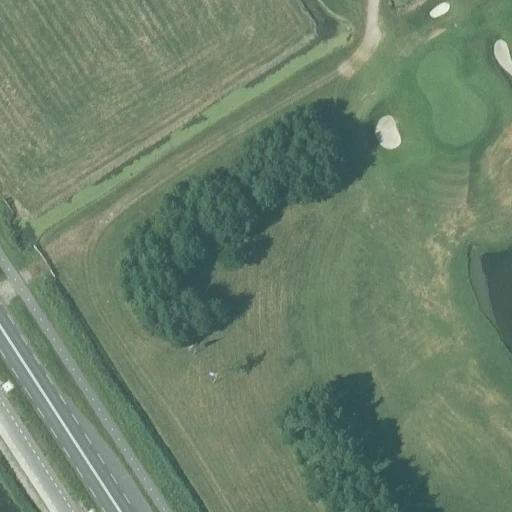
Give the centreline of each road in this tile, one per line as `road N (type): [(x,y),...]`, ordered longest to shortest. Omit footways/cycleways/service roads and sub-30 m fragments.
road 1 (track): [(335,73),(166,174),(0,297)]
road 2 (primary): [(0,327),(119,511)]
